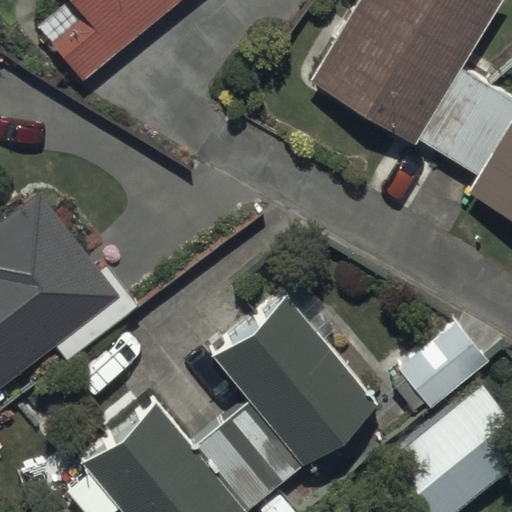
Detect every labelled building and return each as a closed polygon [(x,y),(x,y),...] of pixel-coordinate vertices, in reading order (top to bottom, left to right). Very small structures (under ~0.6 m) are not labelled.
[(49,0),(36,11),(80,64),(157,0),(49,0)] [(489,0),(343,0),(304,65),(408,128),(411,123),(471,159),(460,177),(511,207),(511,88),(456,54),(489,0)] [(95,258),(32,177),(0,202),(0,369),(48,332),(58,345),(130,289),(101,253),(95,258)] [(219,511),(370,390),(276,275),(204,333),(246,386),(188,433),(147,383),(73,442),(86,458),(63,476),(91,511),(94,511),(113,497),(124,511),(219,511)] [(481,347),(448,308),(392,354),(399,362),(388,371),(410,397),(421,388),(426,393),(481,347)] [(511,446),(511,415),(472,367),(378,444),(433,511),(511,446)]
